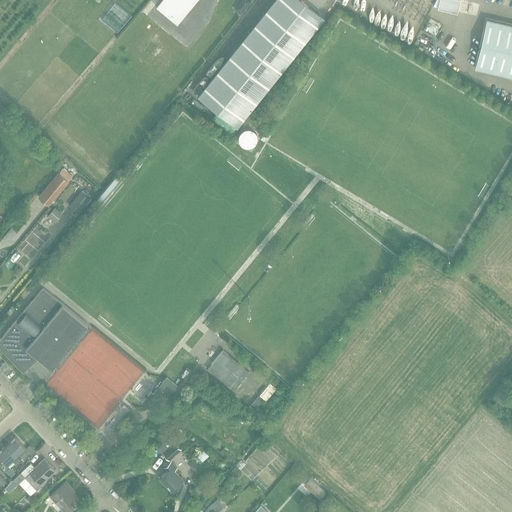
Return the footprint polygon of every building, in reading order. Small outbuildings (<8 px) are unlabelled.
[(159,0),(155,6),(177,24),(190,9),(189,8),(196,0),(159,0)] [(237,126),(324,17),(303,0),(272,0),(197,95),(237,126)] [(117,33),(131,16),(115,3),(101,20),(117,33)] [(430,18),(423,31),(435,38),(442,26),(430,18)] [(511,76),(511,24),(486,19),(474,68),(511,76)] [(141,37),(165,56),(176,42),(153,23),(141,37)] [(48,206),(69,181),(58,172),(37,196),(48,206)] [(97,199),(101,203),(121,179),(116,176),(97,199)] [(78,213),(90,199),(81,191),(69,205),(78,213)] [(47,216),(55,222),(62,214),(54,207),(47,216)] [(10,251),(15,256),(24,247),(19,242),(10,251)] [(0,348),(22,373),(38,358),(51,368),(54,365),(58,369),(80,342),(79,341),(81,339),(82,340),(90,330),(86,327),(87,324),(42,287),(0,338),(0,348)] [(223,350),(207,369),(233,390),(248,372),(223,350)] [(161,404),(174,387),(165,379),(161,384),(159,383),(154,389),(156,390),(151,396),(149,394),(141,404),(147,410),(156,400),(161,404)] [(259,395),(265,401),(276,388),(269,383),(259,395)] [(258,397),(251,405),(255,408),(262,400),(258,397)] [(164,414),(159,420),(166,425),(170,419),(164,414)] [(86,433),(83,437),(91,445),(95,441),(86,433)] [(181,449),(192,439),(187,434),(177,444),(181,449)] [(15,456),(24,448),(15,438),(6,446),(15,456)] [(178,451),(167,439),(156,450),(167,462),(178,451)] [(213,440),(207,446),(211,451),(217,445),(213,440)] [(35,451),(29,445),(25,449),(31,455),(35,451)] [(15,456),(6,446),(0,451),(0,458),(6,465),(11,460),(14,464),(18,460),(15,456)] [(229,454),(222,448),(219,453),(225,458),(229,454)] [(180,456),(172,465),(185,477),(193,468),(180,456)] [(40,484),(55,471),(44,459),(34,468),(30,464),(20,472),(21,473),(16,477),(20,481),(24,477),(30,483),(35,478),(40,484)] [(240,460),(235,466),(240,470),(245,464),(240,460)] [(168,471),(158,480),(172,495),(179,488),(177,486),(181,483),(172,473),(175,470),(169,464),(165,467),(168,471)] [(242,473),(234,467),(229,473),(236,479),(242,473)] [(15,473),(10,468),(6,472),(11,477),(15,473)] [(53,476),(47,481),(51,485),(56,480),(53,476)] [(319,499),(326,492),(310,478),(303,485),(319,499)] [(71,488),(65,482),(50,496),(64,511),(65,511),(78,500),(68,490),(71,488)] [(196,485),(194,488),(200,494),(202,491),(196,485)] [(274,499),(280,492),(275,488),(269,495),(265,500),(271,505),(275,500),(274,499)] [(216,511),(223,506),(216,499),(204,510),(205,511),(216,511)]
